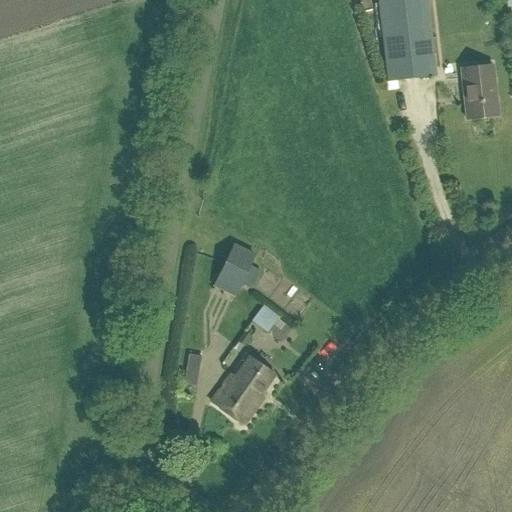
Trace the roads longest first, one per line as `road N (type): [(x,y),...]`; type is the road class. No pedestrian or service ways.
road 1 (unclassified): [(208,511),(166,470),(151,438),(147,391),(215,0)]
road 2 (unclassified): [(511,245),(356,376),(252,511)]
